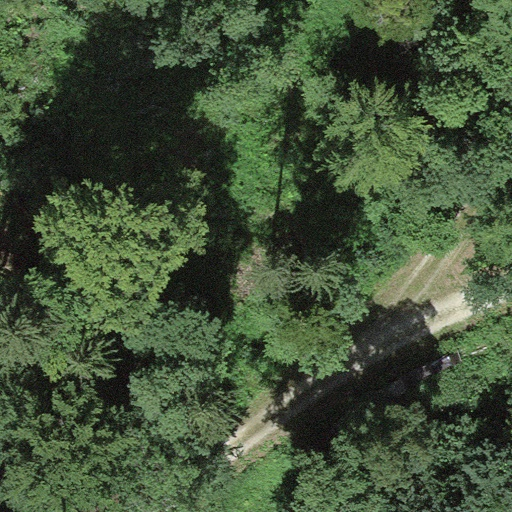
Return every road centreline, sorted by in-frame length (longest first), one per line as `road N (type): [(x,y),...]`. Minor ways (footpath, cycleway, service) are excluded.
road 1 (track): [(150,511),(194,469),(361,350)]
road 2 (track): [(511,153),(361,350)]
road 3 (track): [(511,286),(361,350)]
